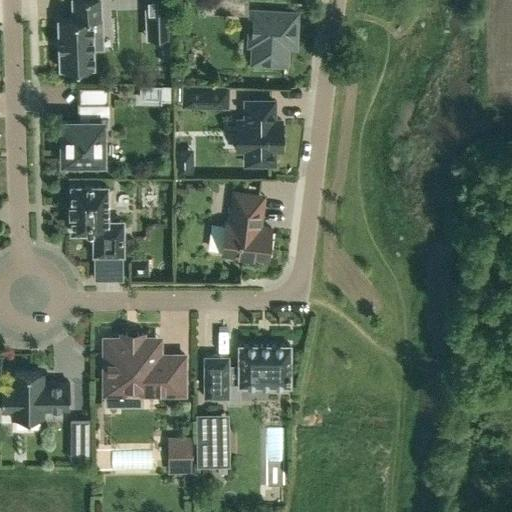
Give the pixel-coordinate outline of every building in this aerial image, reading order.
[(71,0),(73,19),(58,20),(60,68),(64,68),(64,71),(83,71),(83,68),(94,67),(93,50),(93,40),(102,39),(101,19),(100,0),(71,0)] [(167,0),(145,0),(146,22),(147,37),(169,36),(169,21),(167,0)] [(247,0),(211,0),(211,12),(247,14),(247,0)] [(296,13),(252,11),(250,43),(264,44),(263,62),(285,63),(286,45),(294,45),(296,13)] [(174,81),(141,81),(141,100),(174,100),(174,81)] [(108,86),(79,86),(79,103),(108,103),(108,86)] [(227,87),(184,86),(183,104),(227,105),(227,87)] [(273,101),(246,100),(246,120),(237,120),(237,150),(248,150),(248,163),(271,163),(271,150),(281,150),(281,120),(273,120),(273,101)] [(62,121),(62,161),(103,161),(103,126),(108,126),(108,115),(89,116),(90,121),(62,121)] [(107,220),(107,186),(71,186),(71,232),(93,232),(93,254),(123,254),(123,220),(107,220)] [(259,195),(234,191),(230,222),(226,221),(221,253),(267,259),(271,228),(261,226),(256,215),(259,195)] [(110,337),(104,343),(104,393),(121,393),(121,398),(124,401),(128,403),(132,404),(136,403),(140,401),(143,398),(143,393),(184,393),(184,356),(160,356),(160,343),(154,337),(110,337)] [(227,357),(204,357),(204,395),(228,395),(228,383),(239,383),(239,384),(289,384),(289,344),(239,344),(239,365),(227,365),(227,357)] [(69,408),(69,382),(42,382),(42,372),(13,372),(13,384),(1,384),(1,410),(13,410),(13,417),(42,417),(42,408),(69,408)] [(88,420),(72,420),(72,442),(88,442),(88,420)] [(214,428),(212,422),(194,422),(195,465),(213,465),(214,458),(215,454),(215,449),(216,443),(215,436),(215,432),(214,428)] [(178,439),(178,454),(172,454),(172,469),(190,469),(190,439),(178,439)]
